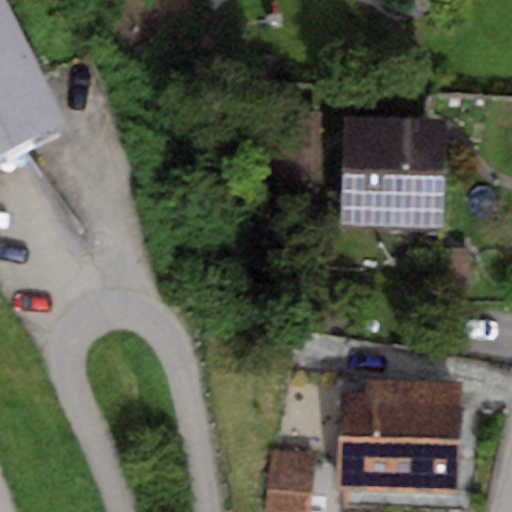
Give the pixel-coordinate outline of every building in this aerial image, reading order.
[(0,0),(0,158),(67,125),(4,0),(0,0)] [(320,211),(321,115),(292,115),(290,211),(320,211)] [(442,230),(445,122),(343,120),(341,227),(442,230)] [(457,495),(461,386),(366,383),(365,396),(343,395),(340,491),(457,495)] [(309,511),(318,459),(271,454),(263,511),(264,511),(309,511)]
